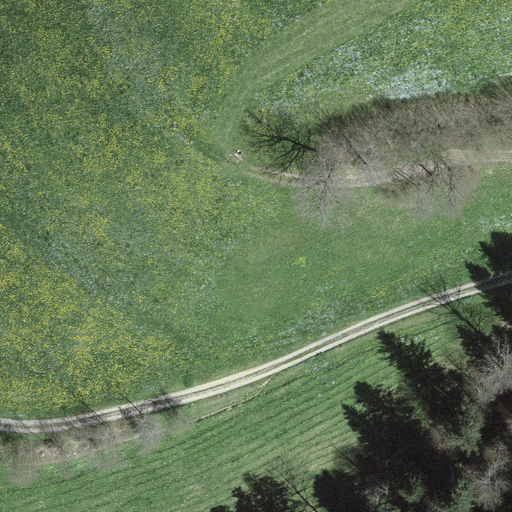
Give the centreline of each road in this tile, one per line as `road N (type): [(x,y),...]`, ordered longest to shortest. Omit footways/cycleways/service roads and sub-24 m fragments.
road 1 (unclassified): [(0,423),(44,425),(176,399),(511,276)]
road 2 (track): [(288,181),(356,182),(511,160)]
